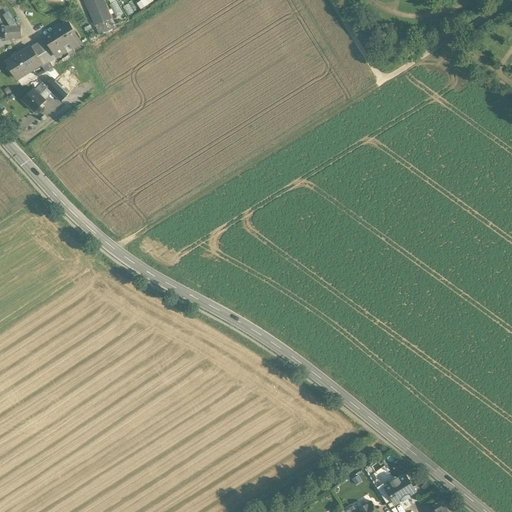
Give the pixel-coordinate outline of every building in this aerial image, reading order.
[(102,0),(84,0),(95,25),(111,19),(102,0)] [(151,0),(140,0),(136,3),(140,8),(152,1),(151,0)] [(68,24),(45,38),(46,39),(52,49),(57,58),(67,52),(65,49),(71,46),(73,49),(81,44),(68,24)] [(20,26),(5,28),(6,40),(21,38),(20,26)] [(52,49),(46,39),(44,40),(50,50),(52,49)] [(50,50),(44,40),(38,43),(44,54),(50,50)] [(44,54),(38,43),(30,48),(41,65),(42,68),(50,63),(44,54)] [(30,48),(7,63),(17,80),(41,65),(30,48)] [(50,50),(44,54),(50,63),(55,60),(55,59),(57,58),(52,49),(50,50)] [(66,70),(54,82),(67,96),(79,83),(66,70)] [(54,82),(51,79),(44,86),(47,89),(61,102),(67,96),(54,82)] [(42,84),(35,91),(34,89),(22,101),(34,112),(45,100),(40,96),(47,89),(44,86),(42,84)] [(391,482),(391,484),(385,488),(392,500),(395,504),(401,500),(402,501),(409,497),(409,496),(415,492),(405,476),(399,480),(397,478),(395,477),(393,478),(391,480),(391,482)] [(392,500),(385,488),(383,484),(377,488),(386,504),(392,500)] [(443,500),(432,506),(435,511),(442,507),(446,505),(443,500)] [(377,511),(372,502),(356,511),(355,511),(377,511)]
